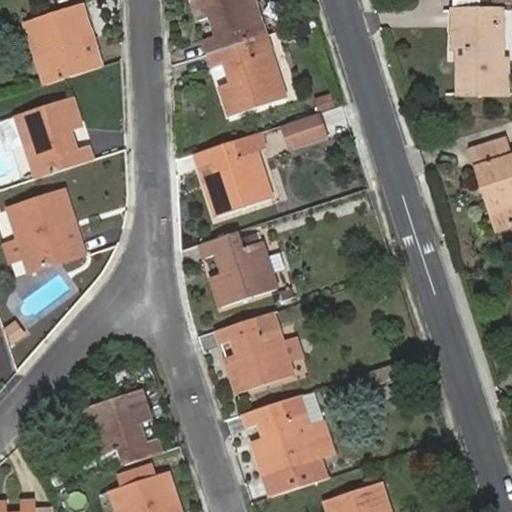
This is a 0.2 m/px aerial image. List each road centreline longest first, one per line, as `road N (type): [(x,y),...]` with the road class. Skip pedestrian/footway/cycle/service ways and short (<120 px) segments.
road 1 (residential): [(505,511),(342,0)]
road 2 (residential): [(233,511),(160,256)]
road 3 (residential): [(160,256),(149,0)]
road 4 (residential): [(160,256),(0,441)]
